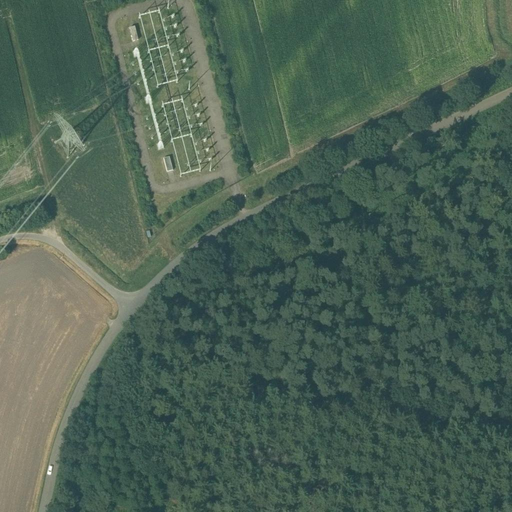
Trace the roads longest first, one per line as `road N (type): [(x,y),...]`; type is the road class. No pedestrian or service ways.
road 1 (unclassified): [(128,305),(225,227),(511,90)]
road 2 (unclassified): [(42,511),(82,381),(128,305)]
road 3 (track): [(199,511),(198,452),(147,323)]
road 4 (unclassified): [(128,305),(51,240),(0,240)]
